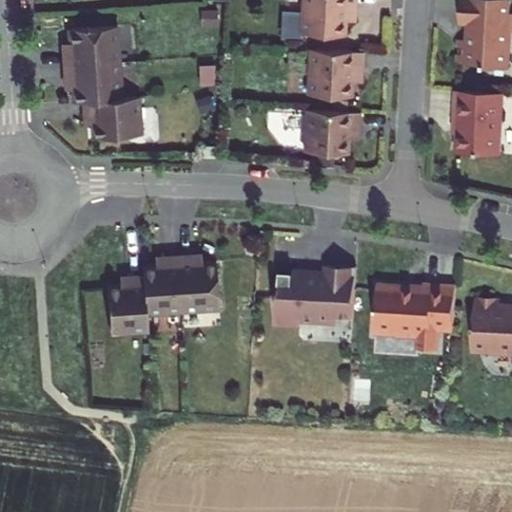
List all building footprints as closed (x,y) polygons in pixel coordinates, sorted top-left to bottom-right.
[(298,0),(298,22),(341,24),(342,9),(342,0),(298,0)] [(351,9),(351,0),(342,0),(342,9),(351,9)] [(508,0),(458,0),(458,11),(466,11),(465,28),(457,27),(455,51),(482,52),(481,56),(505,57),(508,21),(511,21),(511,2),(509,3),(508,0)] [(120,13),(72,16),(73,29),(73,37),(67,37),(68,53),(122,49),(120,13)] [(359,52),(360,35),(308,32),(305,77),(348,80),(349,65),(350,52),(359,52)] [(122,49),(68,53),(69,68),(76,68),(76,76),(77,89),(87,88),(125,86),(122,49)] [(358,65),(359,52),(350,52),(349,65),(358,65)] [(501,78),(454,75),(451,105),(455,105),(453,137),(497,140),(501,78)] [(125,86),(87,88),(88,104),(95,104),(95,111),(96,124),(144,121),(141,84),(125,86)] [(355,116),(356,100),(304,96),(301,138),(344,141),(345,125),(350,125),(351,115),(355,116)] [(139,267),(141,305),(178,302),(174,247),(158,248),(159,256),(138,257),(139,267)] [(174,247),(178,302),(214,299),(211,252),(190,253),(189,247),(174,247)] [(350,301),(354,253),(325,251),(325,262),(319,261),(314,255),(309,256),(306,261),(280,260),(279,277),(274,277),(272,310),(297,312),(298,306),(334,308),(341,301),(350,301)] [(103,277),(106,324),(143,321),(141,305),(139,267),(123,268),(123,275),(103,277)] [(450,315),(453,271),(421,269),(421,279),(404,278),(401,273),(372,271),(370,318),(414,323),(413,335),(432,336),(434,314),(450,315)] [(511,295),(497,296),(497,291),(494,287),(472,286),(469,330),(473,335),(489,336),(491,340),(511,341),(511,295)]
